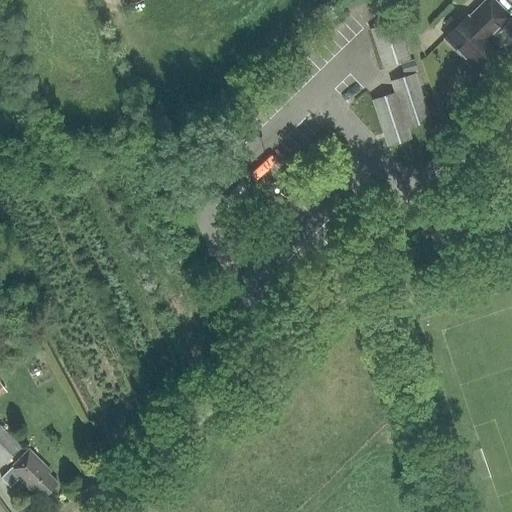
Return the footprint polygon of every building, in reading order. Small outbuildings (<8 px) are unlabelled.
[(488,37),(510,17),(492,0),(484,0),(467,17),(466,16),(444,39),(473,68),(496,45),(488,37)] [(384,64),(411,56),(399,18),(372,26),(384,64)] [(407,124),(430,117),(416,71),(392,78),(396,90),(373,97),(387,143),(411,135),(407,124)] [(0,460),(3,464),(21,447),(0,427),(0,460)] [(43,498),(57,483),(47,473),(50,471),(28,450),(4,474),(12,483),(17,478),(30,491),(33,488),(43,498)]
